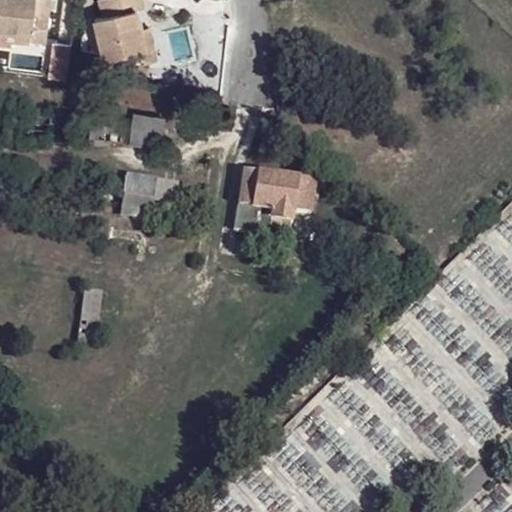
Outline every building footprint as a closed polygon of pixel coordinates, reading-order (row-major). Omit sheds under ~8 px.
[(0,0),(0,28),(30,32),(29,40),(45,41),(49,15),(50,14),(51,8),(51,0),(0,0)] [(94,18),(104,59),(139,51),(146,49),(141,29),(136,10),(145,8),(143,0),(98,0),(103,16),(94,18)] [(142,64),(158,59),(150,27),(141,29),(146,49),(139,51),(142,64)] [(0,28),(0,36),(29,40),(30,32),(0,28)] [(132,121),(129,143),(160,146),(164,118),(133,113),(132,121)] [(101,117),(98,139),(129,143),(132,121),(101,117)] [(129,143),(128,150),(160,153),(160,146),(129,143)] [(233,232),(287,241),(291,213),(310,216),(315,182),(242,170),(233,232)] [(126,178),(121,214),(175,220),(179,183),(126,178)] [(82,289),(75,341),(95,344),(101,291),(82,289)] [(0,347),(0,375),(86,387),(90,360),(0,347)]
